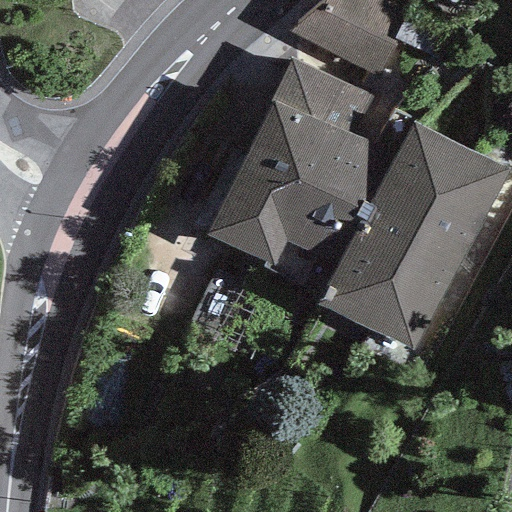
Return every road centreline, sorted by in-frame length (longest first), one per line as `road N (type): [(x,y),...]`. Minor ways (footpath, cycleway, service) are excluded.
road 1 (tertiary): [(76,203),(32,323),(7,511)]
road 2 (tertiary): [(247,0),(128,121),(76,203)]
